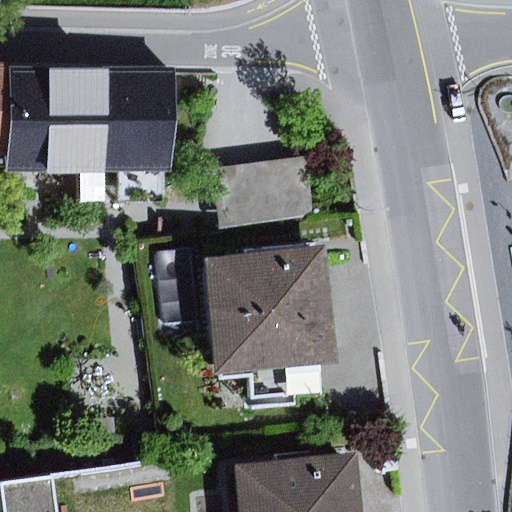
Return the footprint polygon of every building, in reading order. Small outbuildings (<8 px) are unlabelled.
[(16,68),(0,67),(0,154),(11,155),(16,68)] [(178,73),(16,68),(11,155),(9,174),(176,173),(178,73)] [(259,165),(211,172),(218,229),(315,216),(307,159),(259,165)] [(328,248),(208,260),(220,377),(247,375),(319,368),(340,366),(328,248)] [(321,393),(319,368),(247,375),(249,409),(296,406),(295,395),(321,393)] [(361,511),(357,455),(237,466),(240,511),(361,511)] [(169,511),(163,460),(0,481),(0,511),(169,511)]
